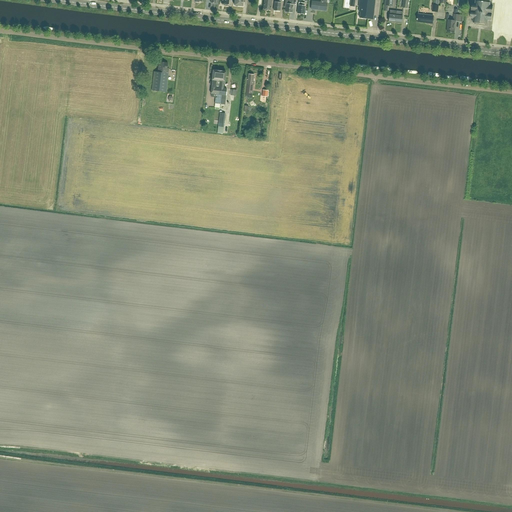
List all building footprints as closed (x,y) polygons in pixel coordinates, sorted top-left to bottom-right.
[(263,0),(263,10),(270,11),(271,0),(263,0)] [(285,0),(284,8),(286,8),(285,12),(286,12),(286,13),(289,13),(292,13),(293,7),(293,5),(293,0),(296,0),(285,0)] [(326,11),(327,4),(323,3),(323,0),(320,0),(320,3),(311,2),(310,9),(324,11),(326,11)] [(375,0),(358,0),(358,8),(359,8),(358,13),(360,13),(359,18),(373,20),(375,0)] [(476,0),(476,1),(475,1),(475,5),(472,5),(470,19),(473,19),(473,23),(487,25),(488,21),(491,21),(493,7),(490,7),(490,3),(489,0),(476,0)] [(456,21),(460,22),(460,15),(454,14),(453,20),(449,20),(450,15),(447,14),(446,20),(448,20),(447,32),(454,33),(456,21)] [(433,16),(418,15),(417,23),(432,24),(433,16)] [(158,63),(157,73),(154,73),(152,91),(166,93),(169,69),(167,69),(168,64),(158,63)] [(212,80),(212,82),(212,83),(216,84),(216,83),(220,84),(221,79),(220,79),(220,78),(219,78),(220,77),(217,76),(217,71),(213,70),(212,80)] [(225,82),(226,72),(217,71),(217,76),(220,77),(219,78),(220,78),(220,79),(221,79),(220,84),(220,88),(219,88),(218,95),(220,95),(220,98),(221,98),(225,99),(227,89),(223,89),(224,82),(225,82)] [(252,94),(253,85),(254,85),(254,81),(253,81),(254,75),(248,74),(248,80),(247,80),(245,93),(249,93),(252,94)] [(220,104),(221,98),(220,98),(220,95),(218,95),(219,88),(220,88),(220,84),(216,83),(216,84),(212,83),(212,82),(211,82),(210,85),(212,85),(211,94),(212,94),(211,96),(212,97),(215,97),(214,103),(220,104)]
